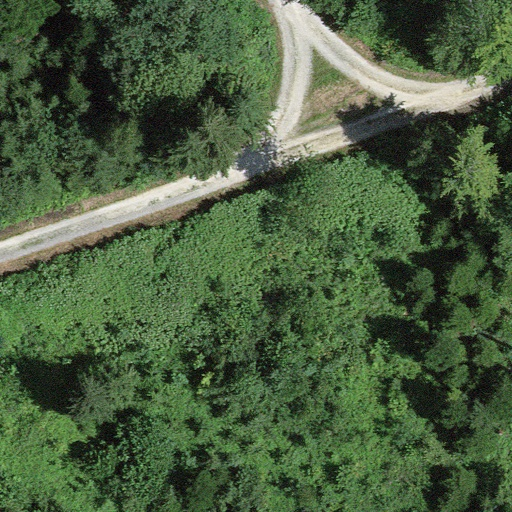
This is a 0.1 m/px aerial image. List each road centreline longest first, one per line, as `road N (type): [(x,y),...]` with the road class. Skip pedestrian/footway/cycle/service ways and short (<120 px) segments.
road 1 (track): [(0,257),(385,94),(511,17)]
road 2 (track): [(385,94),(279,0)]
road 3 (track): [(295,22),(272,142)]
